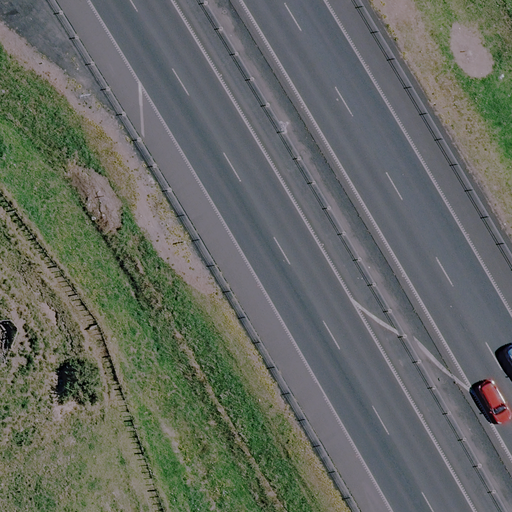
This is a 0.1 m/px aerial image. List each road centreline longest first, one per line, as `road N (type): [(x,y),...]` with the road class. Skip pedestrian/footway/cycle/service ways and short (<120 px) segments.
road 1 (motorway): [(422,511),(138,0)]
road 2 (motorway): [(304,0),(511,363)]
